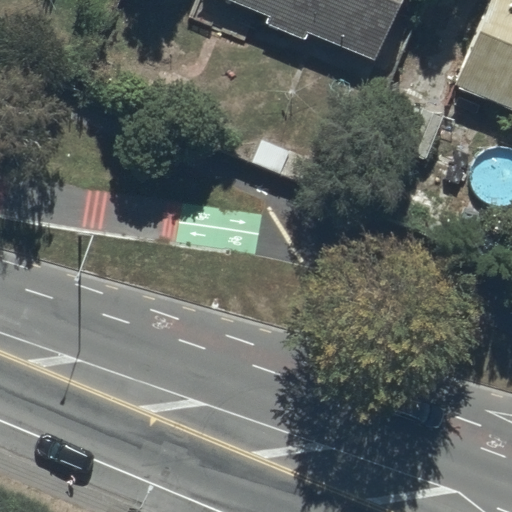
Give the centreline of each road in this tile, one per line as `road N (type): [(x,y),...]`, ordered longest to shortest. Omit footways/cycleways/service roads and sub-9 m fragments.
road 1 (secondary): [(0,340),(221,332),(511,420)]
road 2 (secondary): [(0,353),(389,511)]
